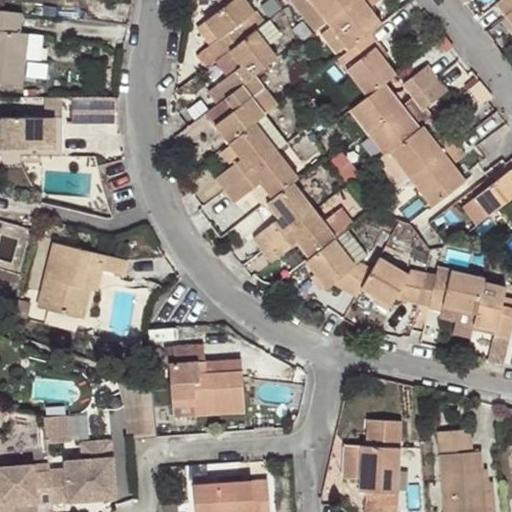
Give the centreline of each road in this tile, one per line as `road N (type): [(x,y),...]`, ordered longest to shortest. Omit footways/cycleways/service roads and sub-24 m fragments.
road 1 (residential): [(331,352),(245,314),(164,216),(142,122),(148,0)]
road 2 (residential): [(142,511),(139,449),(304,438)]
road 3 (residential): [(511,392),(331,352)]
